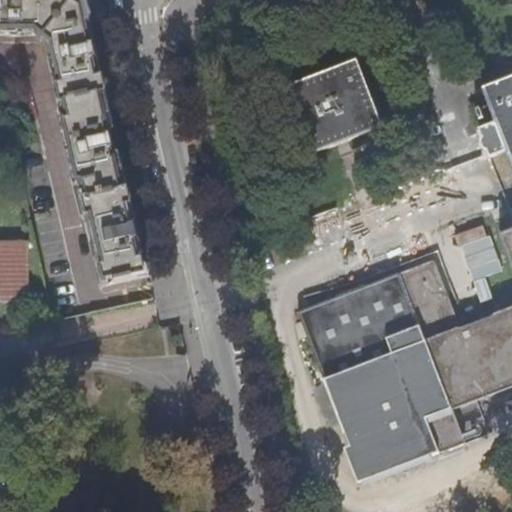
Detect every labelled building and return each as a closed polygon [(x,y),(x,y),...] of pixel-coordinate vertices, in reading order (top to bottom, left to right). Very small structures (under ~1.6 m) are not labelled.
[(76,0),(0,0),(0,35),(16,35),(37,35),(52,48),(55,64),(61,88),(59,89),(63,106),(65,106),(68,119),(63,121),(71,155),(79,188),(84,187),(87,200),(85,201),(89,219),(91,218),(99,252),(103,269),(100,269),(104,288),(149,278),(129,192),(125,193),(118,160),(116,160),(109,130),(111,129),(103,97),(107,96),(86,8),(76,0)] [(382,128),(355,61),(288,86),(315,154),(382,128)] [(511,73),(483,85),(511,159),(511,228),(500,233),(511,263),(511,305),(460,326),(434,260),(298,315),(365,483),(467,442),(455,410),(511,386),(511,73)] [(248,207),(235,210),(243,244),(256,241),(248,207)] [(0,285),(28,285),(27,247),(0,246),(0,285)]
